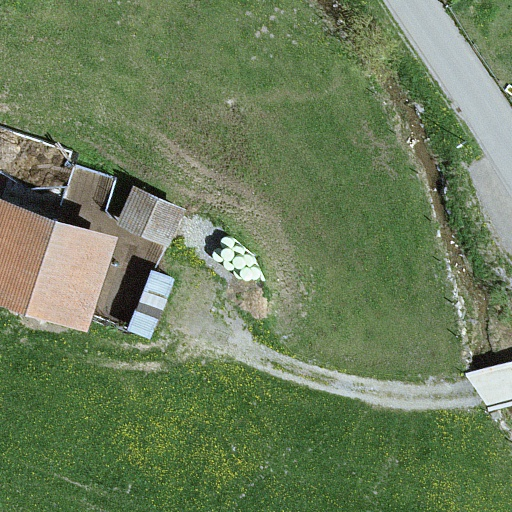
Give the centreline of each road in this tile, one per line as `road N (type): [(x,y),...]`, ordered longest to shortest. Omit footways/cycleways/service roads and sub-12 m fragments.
road 1 (track): [(0,322),(64,346),(138,360),(219,350)]
road 2 (tertiary): [(511,150),(412,0)]
